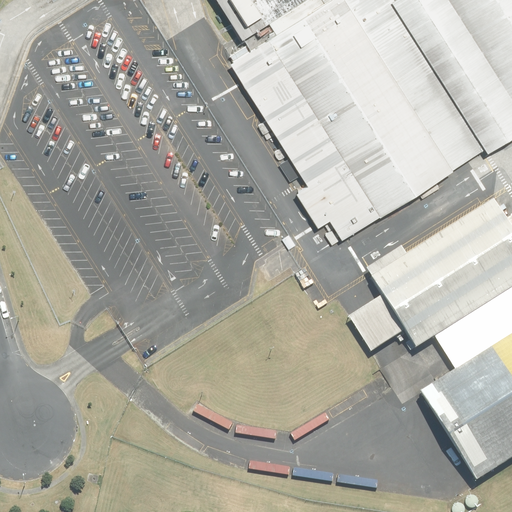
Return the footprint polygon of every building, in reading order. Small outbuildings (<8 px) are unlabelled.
[(211,0),(237,41),(302,0),(211,0)] [(336,236),(478,148),(384,0),(318,0),(224,59),(336,236)] [(478,148),(511,126),(511,106),(445,0),(389,0),(386,2),(478,148)] [(511,0),(445,0),(511,106),(511,0)] [(511,336),(511,245),(484,201),(361,278),(408,353),(434,337),(456,371),(511,336)] [(289,250),(259,267),(272,289),(302,272),(289,250)] [(511,336),(456,371),(418,395),(475,486),(511,462),(511,336)] [(474,492),(448,507),(451,511),(468,511),(481,504),(474,492)]
